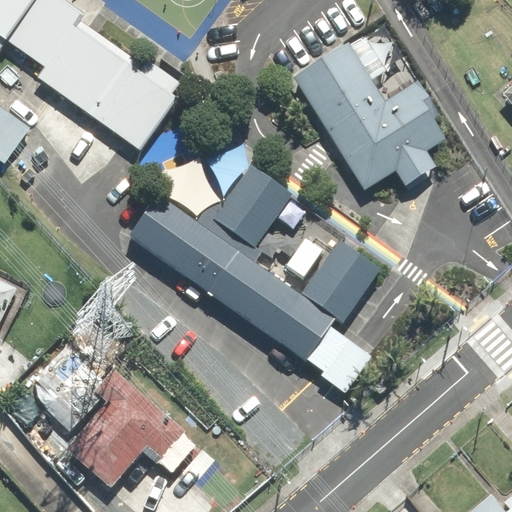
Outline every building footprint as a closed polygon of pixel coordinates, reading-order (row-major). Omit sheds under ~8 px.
[(0,0),(0,37),(8,44),(43,68),(34,81),(139,156),(178,102),(75,29),(82,20),(54,0),(0,0)] [(418,84),(390,102),(355,47),(293,86),(361,194),(399,170),(409,185),(436,168),(428,155),(453,140),(418,84)] [(511,88),(498,100),(511,116),(511,88)] [(0,157),(9,164),(34,128),(0,104),(0,157)] [(295,202),(251,170),(213,223),(257,255),(295,202)] [(310,368),(342,324),(161,194),(129,239),(310,368)] [(379,272),(337,242),(300,293),(342,324),(379,272)] [(0,280),(0,326),(18,289),(0,280)] [(382,353),(342,324),(310,368),(348,397),(382,353)] [(92,394),(103,384),(71,351),(38,382),(77,422),(99,401),(92,394)] [(110,403),(71,453),(118,490),(151,447),(166,459),(191,427),(121,373),(102,397),(110,403)] [(511,511),(511,510),(510,511),(496,495),(474,511),(511,511)]
